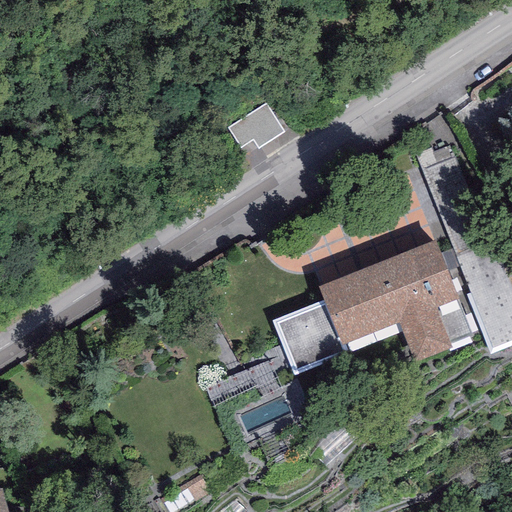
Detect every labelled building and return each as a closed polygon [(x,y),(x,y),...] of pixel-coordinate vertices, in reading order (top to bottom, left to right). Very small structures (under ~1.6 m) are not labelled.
[(233,123),(244,150),(287,132),(276,106),(233,123)] [(448,146),(417,158),(468,289),(466,290),(488,347),(511,338),(511,285),(481,206),(476,209),(455,156),(452,157),(448,146)] [(415,169),(400,170),(401,190),(416,189),(415,169)] [(435,238),(317,284),(323,298),(341,343),(345,342),(399,321),(414,360),(452,345),(451,341),(471,333),(456,296),(458,295),(435,238)] [(341,343),(323,298),(273,320),(293,373),(348,352),(345,342),(341,343)]
